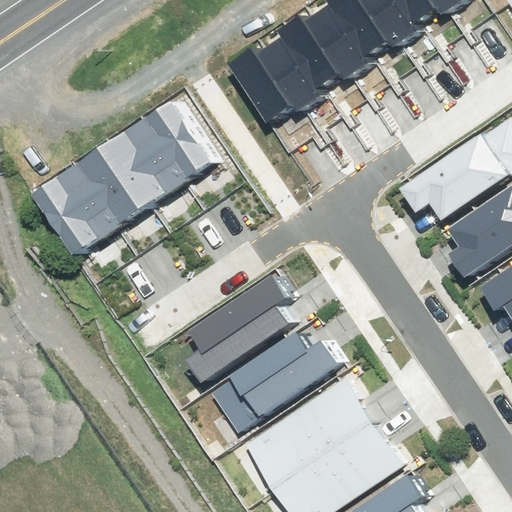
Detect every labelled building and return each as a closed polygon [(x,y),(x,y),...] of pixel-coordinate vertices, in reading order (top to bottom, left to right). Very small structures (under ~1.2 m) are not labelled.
[(359,74),(383,58),(343,0),(338,0),(318,14),(359,74)] [(343,0),(383,58),(407,41),(378,0),(343,0)] [(378,0),(407,41),(431,25),(414,0),(378,0)] [(414,0),(431,25),(455,8),(449,0),(414,0)] [(449,0),(455,8),(467,0),(449,0)] [(335,90),(359,74),(318,14),(293,31),(335,90)] [(311,107),(335,90),(293,31),(269,47),(311,107)] [(287,123),(311,107),(269,47),(245,63),(287,123)] [(228,158),(186,97),(151,121),(193,181),(228,158)] [(193,181),(151,121),(117,144),(158,205),(193,181)] [(511,123),(413,186),(429,211),(448,199),(455,210),(511,174),(511,123)] [(158,205),(117,144),(82,168),(124,228),(158,205)] [(124,228),(82,168),(48,191),(89,252),(124,228)] [(511,191),(463,223),(476,244),(458,256),(471,277),(511,250),(511,191)] [(511,267),(493,280),(511,308),(511,267)] [(292,270),(191,339),(214,374),(301,315),(293,302),(307,292),(292,270)] [(313,330),(225,390),(251,429),(353,360),(337,336),(324,345),(313,330)] [(356,372),(254,440),(284,484),(386,416),(356,372)] [(386,416),(284,484),(302,511),(338,511),(416,460),(386,416)] [(434,511),(432,508),(447,498),(424,465),(356,511),(434,511)]
